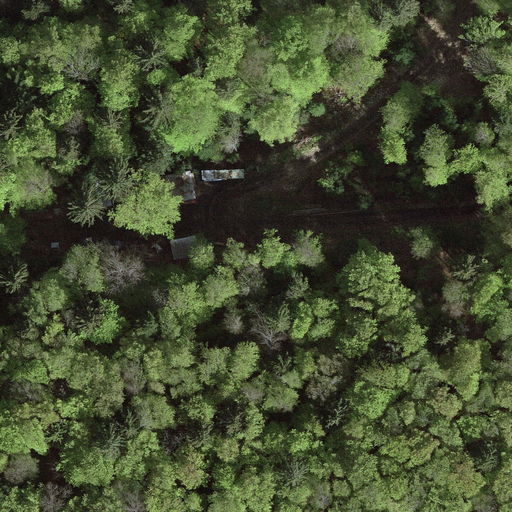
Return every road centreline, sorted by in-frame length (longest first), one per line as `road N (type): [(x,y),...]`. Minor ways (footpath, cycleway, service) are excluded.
road 1 (track): [(477,0),(410,84),(281,178),(174,221),(43,236)]
road 2 (track): [(174,221),(384,219),(511,204)]
